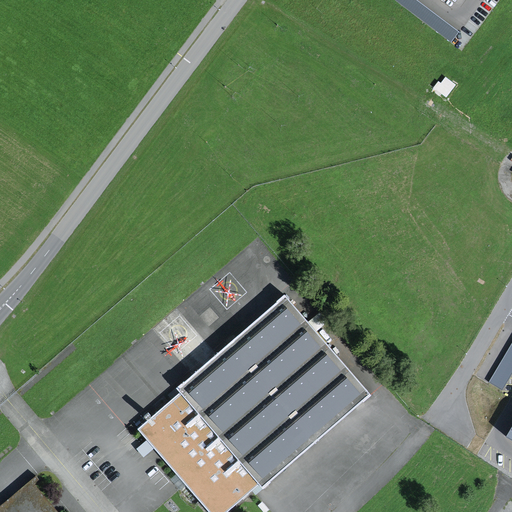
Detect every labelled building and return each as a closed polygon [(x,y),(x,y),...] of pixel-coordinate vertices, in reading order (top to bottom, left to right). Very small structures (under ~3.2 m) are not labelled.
[(394,0),(452,40),(460,29),(418,0),(394,0)] [(176,388),(180,392),(138,429),(209,511),(226,511),(259,484),(263,488),(270,482),(270,481),(363,401),(371,395),(284,294),(276,301),(277,302),(204,365),(184,382),(184,381),(176,388)] [(504,388),(511,373),(511,340),(489,380),(504,388)] [(426,477),(386,511),(414,511),(438,491),(426,477)] [(0,510),(0,511),(53,511),(30,485),(0,510)]
